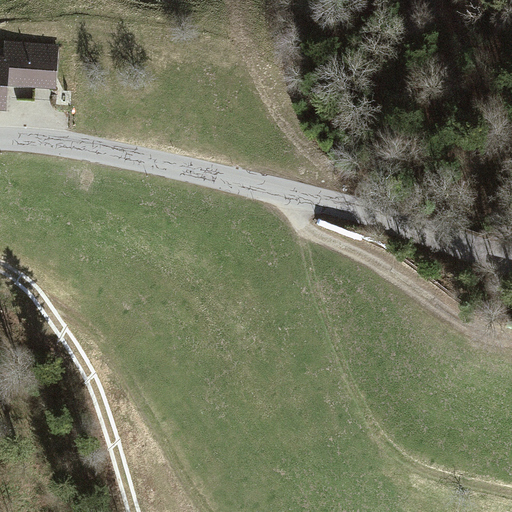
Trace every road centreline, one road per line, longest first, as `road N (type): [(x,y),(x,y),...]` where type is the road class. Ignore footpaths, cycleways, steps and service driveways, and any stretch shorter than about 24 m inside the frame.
road 1 (tertiary): [(0,141),(47,142),(270,191),(511,260)]
road 2 (track): [(298,234),(362,410),(415,468),(511,494)]
road 3 (track): [(0,269),(38,294),(85,371),(130,511)]
road 4 (track): [(38,294),(91,327),(210,511)]
